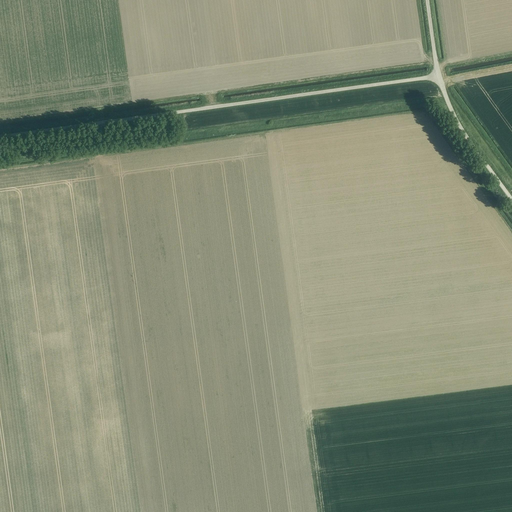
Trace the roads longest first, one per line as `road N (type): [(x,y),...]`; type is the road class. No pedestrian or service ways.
road 1 (unclassified): [(0,135),(438,75)]
road 2 (unclassified): [(511,200),(451,113),(438,75)]
